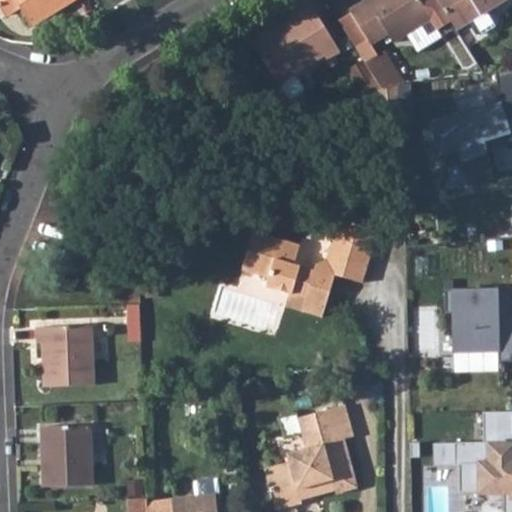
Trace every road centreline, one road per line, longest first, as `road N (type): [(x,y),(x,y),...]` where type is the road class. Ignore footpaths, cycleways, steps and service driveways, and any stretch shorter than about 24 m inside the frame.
road 1 (residential): [(0,262),(67,88)]
road 2 (residential): [(67,88),(205,0)]
